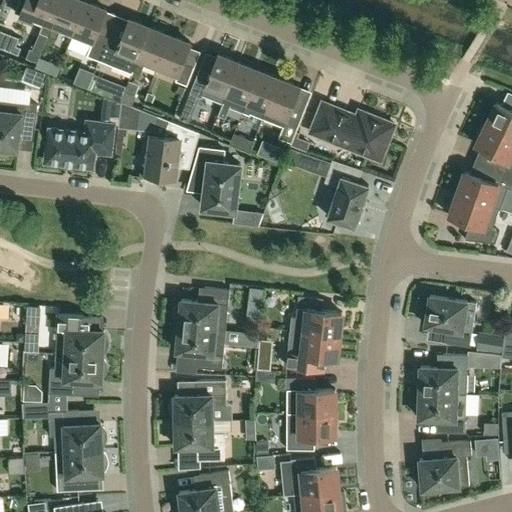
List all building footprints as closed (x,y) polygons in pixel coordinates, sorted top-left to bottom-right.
[(41,52),(48,35),(62,0),(25,0),(19,15),(42,24),(39,32),(32,49),(41,52)] [(71,36),(85,1),(84,0),(62,0),(48,35),(56,38),(59,31),(71,36)] [(85,1),(71,36),(91,44),(87,55),(99,60),(109,35),(98,31),(106,9),(85,1)] [(120,40),(109,35),(99,60),(131,73),(133,69),(150,26),(129,18),(120,40)] [(157,70),(158,65),(170,34),(150,26),(133,69),(141,73),(144,65),(157,70)] [(0,29),(0,46),(18,54),(21,47),(16,45),(19,37),(0,29)] [(158,65),(178,73),(175,80),(187,84),(194,66),(183,61),(191,42),(170,34),(158,65)] [(37,62),(41,52),(32,49),(30,48),(26,57),(37,62)] [(223,102),(239,62),(218,53),(211,71),(200,66),(189,92),(201,97),(203,93),(223,102)] [(56,75),(60,66),(49,61),(45,70),(56,75)] [(234,95),(247,101),(259,70),(239,62),(223,102),(218,115),(225,118),(234,95)] [(267,109),(279,78),(259,70),(247,101),(242,111),(250,114),(254,104),(266,108),(267,109)] [(0,88),(12,89),(13,77),(0,77),(0,88)] [(300,86),(279,78),(267,109),(266,108),(264,113),(285,121),(278,137),(291,142),(305,108),(293,103),(300,86)] [(120,100),(121,101),(132,105),(135,95),(124,91),(120,100)] [(0,99),(0,153),(5,154),(9,153),(14,152),(14,149),(18,150),(21,126),(35,128),(37,104),(0,99)] [(350,111),(322,100),(310,130),(380,158),(394,123),(359,108),(355,118),(348,115),(350,111)] [(132,105),(121,101),(118,126),(119,126),(119,125),(129,127),(129,124),(137,118),(139,118),(141,108),(132,105)] [(511,109),(497,102),(487,123),(511,135),(511,109)] [(182,148),(194,150),(200,132),(169,119),(164,130),(164,135),(152,134),(146,173),(174,177),(178,151),(182,148)] [(111,153),(114,123),(87,120),(86,132),(49,127),(45,161),(93,167),(95,151),(111,153)] [(495,154),(490,166),(511,174),(511,135),(487,123),(476,144),(495,154)] [(229,144),(249,152),(254,141),(234,133),(229,144)] [(200,146),(193,171),(207,173),(203,206),(235,210),(241,163),(223,161),(225,149),(200,146)] [(278,146),(273,159),(282,163),(287,150),(278,146)] [(333,159),(326,181),(339,185),(328,216),(355,225),(368,185),(357,181),(361,169),(333,159)] [(511,188),(511,174),(490,166),(485,178),(465,171),(457,193),(499,208),(500,208),(508,187),(511,188)] [(499,208),(457,193),(449,215),(470,223),(465,239),(495,242),(499,230),(492,228),(499,208)] [(262,213),(235,210),(234,222),(258,225),(262,213)] [(179,321),(179,324),(226,329),(230,289),(205,286),(203,300),(182,298),(181,302),(180,302),(178,304),(177,306),(176,307),(176,309),(176,311),(175,312),(175,314),(176,316),(176,318),(177,319),(178,321),(179,321)] [(422,318),(423,320),(426,321),(425,324),(448,328),(446,342),(470,346),(477,302),(430,294),(429,298),(427,298),(426,299),(424,301),(423,303),(422,305),(422,308),(421,310),(421,312),(421,315),(422,318)] [(299,295),(296,317),(291,316),(290,330),(340,335),(342,312),(322,309),(323,297),(299,295)] [(25,355),(39,355),(41,309),(27,308),(25,355)] [(92,329),(92,315),(58,313),(56,353),(65,353),(103,355),(103,352),(105,352),(107,349),(108,346),(108,344),(109,342),(108,338),(107,336),(106,333),(104,333),(104,329),(92,329)] [(226,329),(179,324),(179,327),(177,327),(176,329),(175,331),(174,332),(173,334),(173,336),(173,338),(173,340),(174,342),(174,344),(175,346),(177,346),(177,350),(198,352),(197,366),(222,369),(224,354),(226,329)] [(511,327),(505,327),(502,356),(511,357),(511,327)] [(290,330),(286,365),(324,369),(325,357),(337,358),(340,335),(290,330)] [(504,336),(479,333),(477,347),(502,350),(504,336)] [(103,359),(103,355),(65,353),(56,353),(55,367),(50,367),(49,393),(79,394),(80,380),(102,381),(102,377),(103,377),(104,376),(106,373),(107,369),(107,365),(106,363),(106,361),(104,359),(103,359)] [(420,388),(419,391),(467,393),(467,367),(468,354),(443,353),(442,366),(420,365),(420,369),(419,369),(417,371),(416,373),(416,375),(415,376),(415,378),(415,380),(416,383),(416,384),(417,385),(417,387),(418,388),(420,388)] [(285,389),(287,389),(287,412),(335,412),(335,389),(315,389),(315,377),(286,377),(285,389)] [(10,379),(0,378),(0,393),(10,393),(10,379)] [(175,417),(175,420),(213,420),(213,405),(227,405),(227,379),(196,380),(197,394),(175,394),(175,398),(173,398),(172,400),(172,401),(171,402),(171,404),(170,405),(170,407),(170,408),(170,409),(171,412),(172,414),(174,417),(175,417)] [(24,387),(23,404),(42,404),(42,394),(36,387),(24,387)] [(467,393),(419,391),(419,394),(418,394),(416,396),(416,397),(415,399),(415,400),(414,402),(414,403),(414,405),(414,407),(415,408),(415,410),(416,411),(417,413),(419,413),(418,417),(440,418),(440,431),(465,432),(467,393)] [(65,450),(103,448),(103,444),(104,444),(105,442),(106,440),(107,439),(107,437),(107,435),(107,433),(106,431),(106,429),(105,428),(104,427),(103,426),(102,426),(101,422),(80,423),(79,409),(49,410),(50,435),(55,435),(56,451),(65,450)] [(511,410),(502,411),(504,441),(511,440),(511,410)] [(314,449),(314,448),(315,436),(335,436),(335,412),(287,412),(287,449),(314,449)] [(213,432),(213,420),(175,420),(176,423),(174,423),(173,425),(172,427),(171,429),(171,430),(171,432),(171,433),(171,435),(171,436),(172,437),(172,439),(174,441),(174,442),(176,442),(176,446),(198,446),(198,460),(225,459),(224,432),(213,432)] [(418,483),(419,484),(422,484),(422,488),(469,485),(467,455),(472,454),(471,440),(442,442),(443,456),(420,458),(420,462),(417,462),(416,465),(415,467),(415,468),(415,469),(415,471),(415,474),(415,475),(415,478),(416,480),(417,482),(418,483)] [(103,451),(103,448),(65,450),(66,464),(56,464),(57,490),(83,489),(82,475),(104,474),(104,470),(105,470),(106,468),(107,466),(108,464),(108,462),(108,460),(108,458),(107,456),(106,454),(105,452),(104,451),(103,451)] [(40,456),(25,456),(25,473),(41,472),(40,456)] [(286,494),(303,493),(339,490),(337,466),(316,468),(315,456),(290,459),(292,469),(283,470),(286,494)] [(23,460),(9,461),(10,477),(24,476),(23,460)] [(214,511),(230,510),(230,511),(232,510),(230,495),(232,495),(229,470),(199,474),(201,488),(179,491),(180,495),(178,495),(177,497),(177,499),(176,501),(176,503),(177,506),(177,507),(178,509),(179,511),(214,511)] [(339,490),(303,493),(305,511),(341,511),(341,510),(347,509),(345,491),(339,491),(339,490)]
